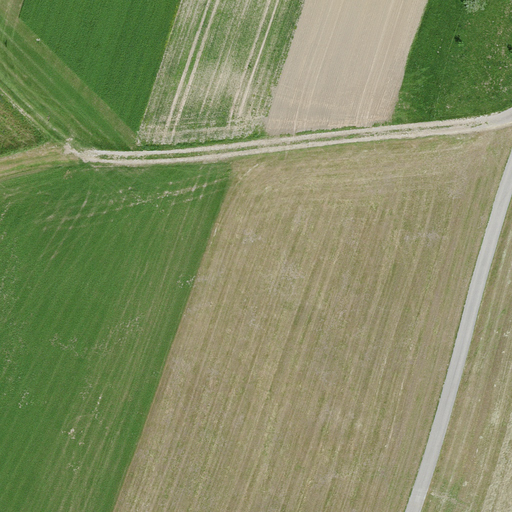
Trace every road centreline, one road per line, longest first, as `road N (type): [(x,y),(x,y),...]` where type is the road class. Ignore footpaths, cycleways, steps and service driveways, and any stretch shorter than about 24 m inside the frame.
road 1 (track): [(95,158),(511,114)]
road 2 (track): [(511,187),(414,511)]
